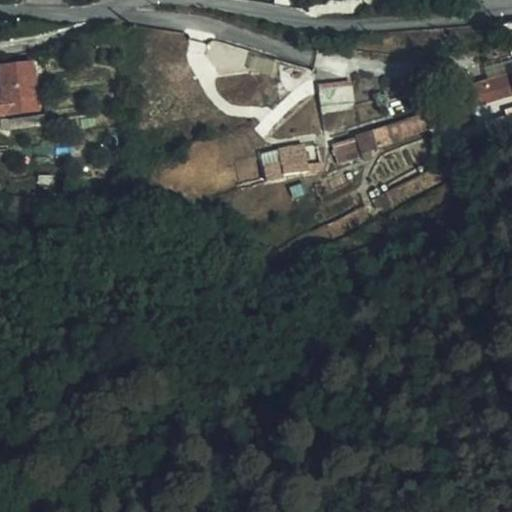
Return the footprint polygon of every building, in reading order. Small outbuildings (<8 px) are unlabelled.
[(0,114),(39,110),(33,63),(0,67),(0,89),(1,95),(0,95),(0,114)] [(511,75),(465,89),(471,109),(511,96),(511,75)] [(354,103),(352,87),(319,90),(321,107),(354,103)] [(476,125),(484,122),(505,116),(504,112),(511,109),(511,96),(471,109),(476,125)] [(484,122),(488,136),(511,128),(511,109),(504,112),(505,116),(484,122)] [(44,125),(42,115),(6,120),(8,131),(44,125)] [(377,147),(429,129),(425,117),(425,116),(372,133),(377,147)] [(469,146),(467,141),(462,129),(459,119),(429,129),(439,154),(469,146)] [(377,147),(372,133),(356,138),(361,152),(377,147)] [(339,159),(361,152),(356,138),(334,145),(339,159)] [(283,170),(306,167),(303,144),(279,147),(283,170)] [(61,216),(62,200),(9,196),(8,212),(61,216)]
